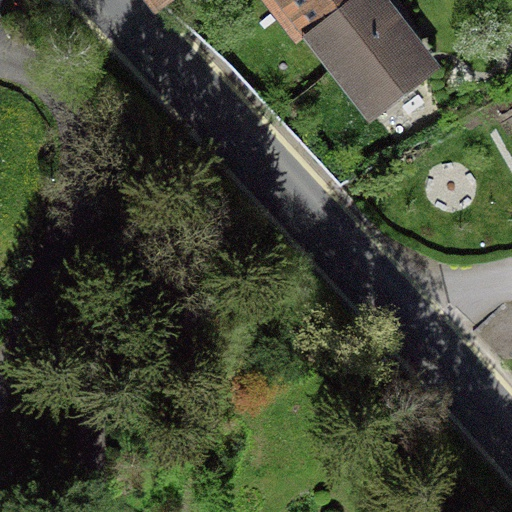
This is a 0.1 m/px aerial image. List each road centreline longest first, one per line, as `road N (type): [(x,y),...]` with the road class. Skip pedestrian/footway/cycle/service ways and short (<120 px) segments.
road 1 (primary): [(106,0),(511,439)]
road 2 (residential): [(0,313),(44,219),(58,131),(38,68),(0,51)]
road 3 (track): [(0,238),(13,218),(20,137),(0,108)]
